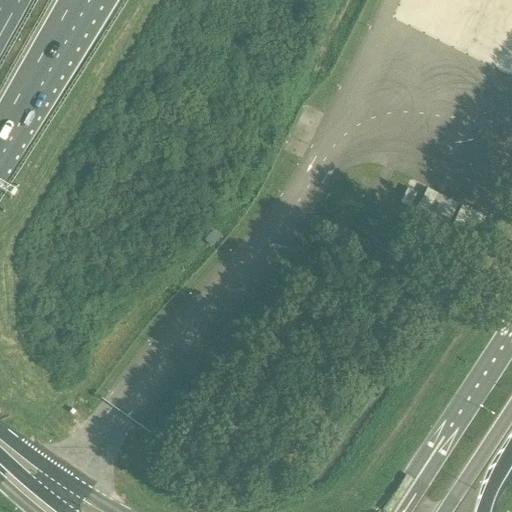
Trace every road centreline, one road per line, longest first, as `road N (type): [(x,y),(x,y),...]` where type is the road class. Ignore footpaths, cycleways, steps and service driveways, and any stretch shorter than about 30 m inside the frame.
road 1 (motorway): [(511,334),(397,511)]
road 2 (motorway): [(0,145),(81,0)]
road 3 (secondary): [(120,511),(0,431)]
road 4 (motorway): [(445,511),(511,410)]
